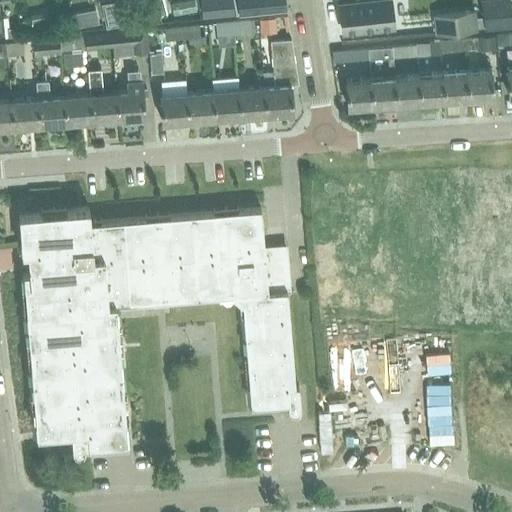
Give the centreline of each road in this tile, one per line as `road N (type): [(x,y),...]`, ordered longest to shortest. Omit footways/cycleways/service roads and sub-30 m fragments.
road 1 (residential): [(492,511),(413,487),(155,511)]
road 2 (residential): [(0,171),(326,143)]
road 3 (residential): [(326,143),(511,129)]
road 4 (residential): [(326,143),(304,0)]
